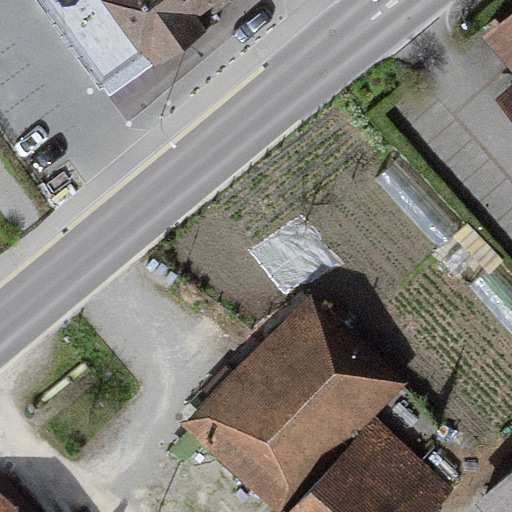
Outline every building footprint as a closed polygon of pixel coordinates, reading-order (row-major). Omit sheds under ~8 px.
[(37,0),(99,86),(219,0),(37,0)] [(511,17),(495,32),(511,51),(511,17)] [(321,309),(201,432),(266,492),(385,370),(321,309)] [(436,417),(416,435),(451,473),(471,455),(436,417)] [(405,511),(342,453),(287,511),(405,511)] [(511,511),(511,467),(485,493),(502,511),(511,511)] [(0,511),(26,511),(2,483),(0,484),(0,511)]
